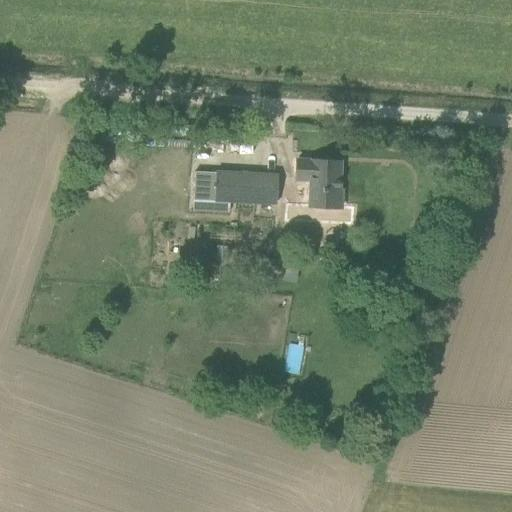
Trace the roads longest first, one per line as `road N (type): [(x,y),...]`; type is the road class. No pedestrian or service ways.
road 1 (track): [(260,102),(0,82)]
road 2 (unclassified): [(511,121),(260,102)]
